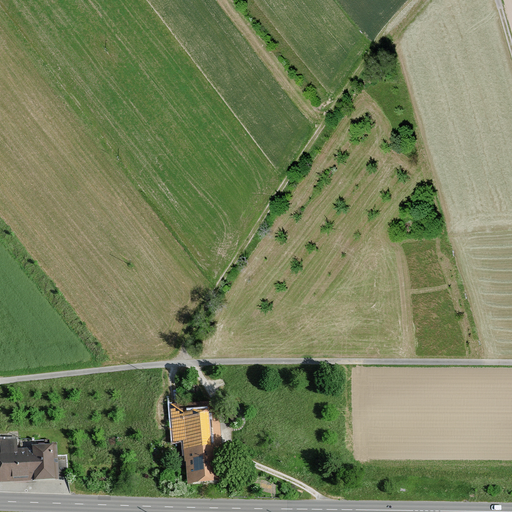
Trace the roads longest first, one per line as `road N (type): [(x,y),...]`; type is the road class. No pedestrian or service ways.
road 1 (track): [(511,360),(184,363),(0,382)]
road 2 (primary): [(511,511),(0,501)]
road 3 (track): [(184,363),(189,336),(321,122),(421,0)]
